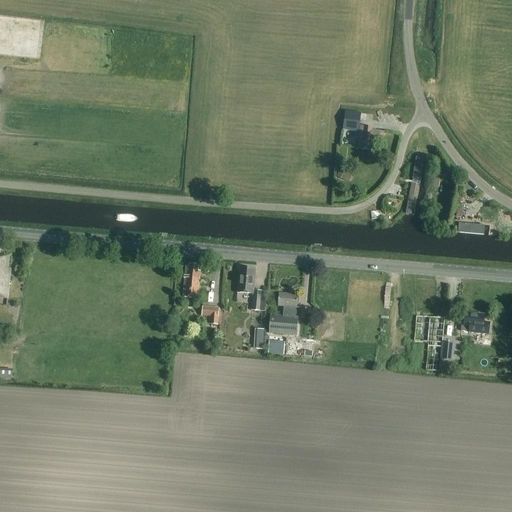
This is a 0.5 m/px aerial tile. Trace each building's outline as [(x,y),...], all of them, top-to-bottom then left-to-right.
[(345,112),(343,130),(358,132),(359,126),(361,114),(345,112)] [(359,126),(358,132),(357,145),(355,144),(355,148),(369,150),(371,139),(383,141),(384,132),(373,130),(373,128),(359,126)] [(349,173),(340,169),(336,177),(345,181),(349,173)] [(379,195),(381,185),(368,182),(366,192),(379,195)] [(420,186),(411,184),(405,214),(414,216),(420,186)] [(485,236),(457,234),(456,243),(484,246),(485,236)] [(9,257),(0,256),(0,297),(7,299),(9,270),(7,269),(9,257)] [(198,266),(189,265),(189,267),(186,267),(184,298),(198,299),(200,276),(197,276),(198,266)] [(239,269),(237,293),(252,295),(251,311),(259,312),(261,292),(253,291),(255,270),(239,269)] [(283,308),(283,317),(271,316),(269,333),(297,336),(298,318),(296,318),(298,296),(279,294),(278,308),(283,308)] [(219,309),(202,307),(202,316),(211,317),(210,324),(218,325),(219,309)] [(309,310),(301,309),(300,318),(308,319),(309,310)] [(484,315),(465,313),(464,326),(461,326),(461,331),(469,332),(469,333),(488,335),(490,323),(484,322),(484,315)] [(440,360),(441,360),(442,343),(444,319),(416,317),(415,341),(429,342),(426,370),(440,371),(440,360)] [(453,338),(465,339),(466,332),(454,331),(453,338)] [(240,334),(239,355),(247,355),(248,334),(240,334)] [(442,343),(441,360),(453,361),(454,350),(454,344),(442,343)] [(269,362),(270,351),(253,351),(253,362),(269,362)]
